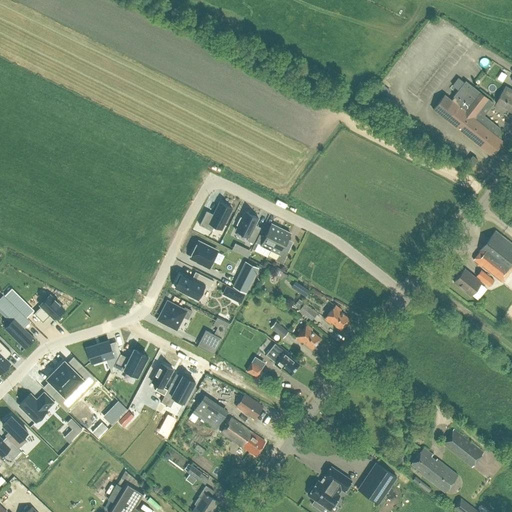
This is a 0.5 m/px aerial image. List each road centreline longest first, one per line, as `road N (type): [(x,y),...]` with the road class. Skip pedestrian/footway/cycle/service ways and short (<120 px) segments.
road 1 (residential): [(405,296),(333,238),(216,185),(184,226),(147,307),(130,319)]
road 2 (tertiary): [(242,511),(405,296)]
road 3 (tertiary): [(405,296),(511,166)]
road 4 (residential): [(130,319),(47,345),(0,392)]
